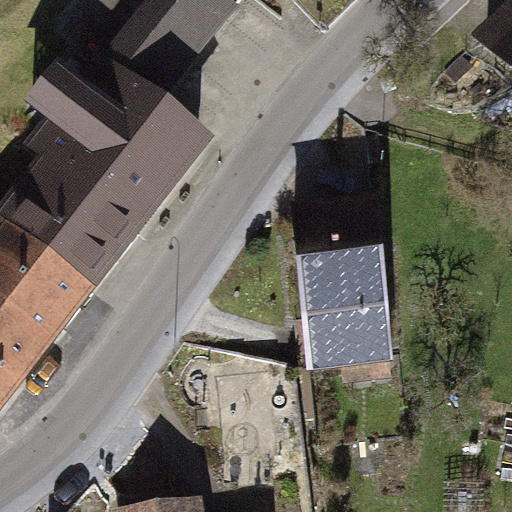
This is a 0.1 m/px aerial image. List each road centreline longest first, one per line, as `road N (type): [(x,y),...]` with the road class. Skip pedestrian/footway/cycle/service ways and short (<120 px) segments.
road 1 (tertiary): [(0,493),(71,430),(328,78),(406,0)]
road 2 (track): [(328,78),(389,119),(511,149)]
